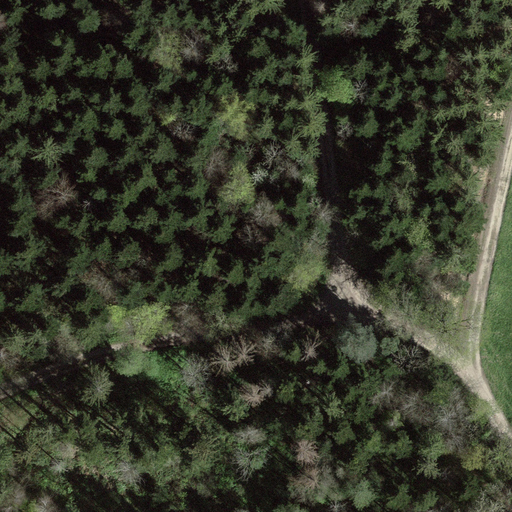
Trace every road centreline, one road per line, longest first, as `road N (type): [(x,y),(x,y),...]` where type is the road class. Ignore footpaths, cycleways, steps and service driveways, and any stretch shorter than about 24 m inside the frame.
road 1 (track): [(511,460),(462,365),(345,312),(132,342),(0,393)]
road 2 (track): [(306,0),(345,312)]
road 3 (track): [(511,159),(462,365)]
